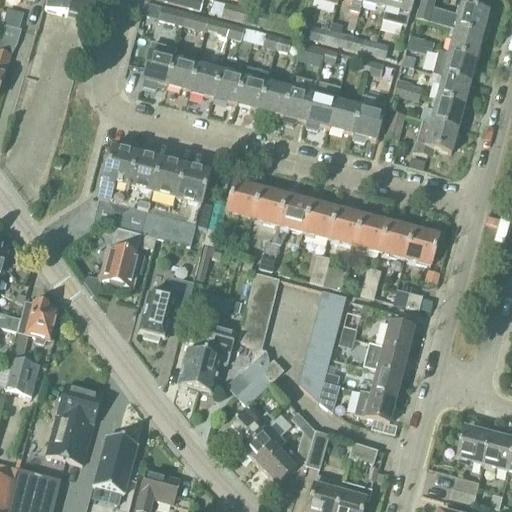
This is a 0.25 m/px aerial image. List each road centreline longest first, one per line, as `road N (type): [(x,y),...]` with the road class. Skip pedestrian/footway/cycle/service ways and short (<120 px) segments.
road 1 (residential): [(479,210),(122,114),(105,94),(129,0)]
road 2 (residential): [(249,511),(106,348),(0,203)]
road 3 (residential): [(479,210),(432,387)]
road 4 (residential): [(398,511),(432,387)]
road 5 (residential): [(511,87),(479,210)]
